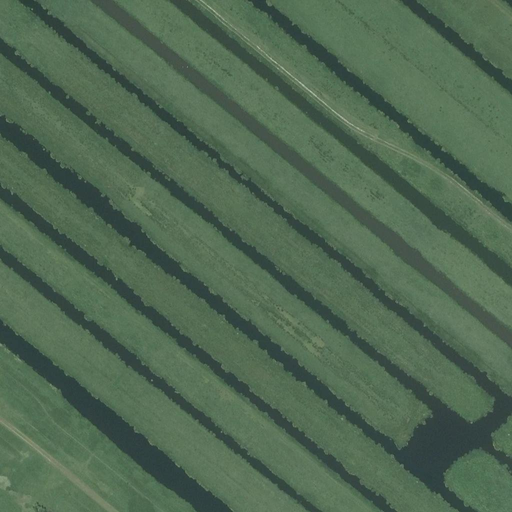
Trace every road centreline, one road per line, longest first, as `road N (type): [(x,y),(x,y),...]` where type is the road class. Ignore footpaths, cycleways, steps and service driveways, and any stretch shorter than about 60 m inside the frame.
road 1 (track): [(511,232),(443,175),(359,132),(197,0)]
road 2 (track): [(117,511),(0,415)]
